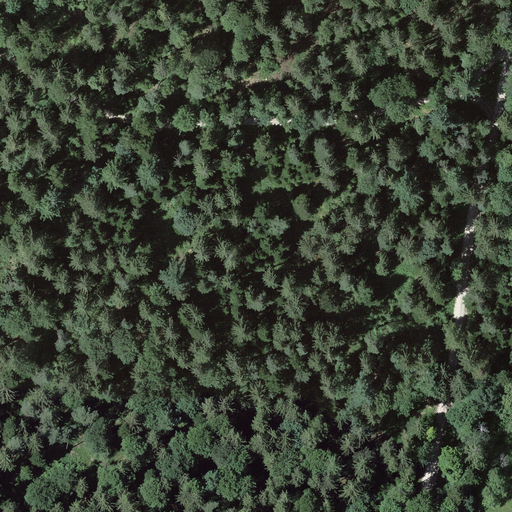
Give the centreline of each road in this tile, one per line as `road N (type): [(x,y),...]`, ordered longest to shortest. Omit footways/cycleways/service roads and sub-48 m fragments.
road 1 (track): [(0,52),(87,106),(160,124),(322,121),(398,108),(459,89),(511,46)]
road 2 (track): [(424,511),(465,248),(511,45)]
road 3 (track): [(160,124),(109,151),(0,188)]
